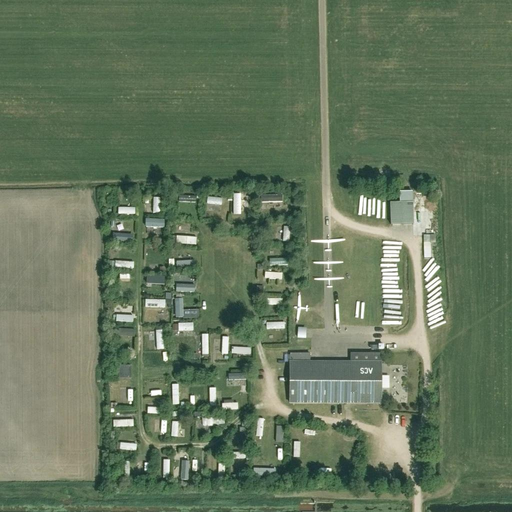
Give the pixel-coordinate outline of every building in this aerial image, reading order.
[(399,203),(390,203),(391,225),(413,224),(412,192),(399,193),(399,203)] [(161,199),(153,199),(152,215),(161,215),(161,199)] [(269,264),(288,264),(287,256),(269,257),(269,264)] [(195,267),(195,260),(175,260),(175,268),(195,267)] [(402,281),(401,269),(384,270),(385,282),(402,281)] [(148,284),(166,284),(166,275),(148,275),(148,284)] [(385,290),(387,326),(406,325),(404,289),(385,290)] [(134,293),(124,294),(125,301),(135,299),(134,293)] [(283,298),(265,299),(265,306),(283,306),(283,298)] [(363,309),(363,326),(371,326),(371,309),(363,309)] [(163,330),(154,330),(155,350),(163,349),(163,330)] [(289,355),(289,363),(290,363),(289,404),(380,405),(380,355),(350,355),(350,364),(309,363),(309,355),(289,355)] [(131,366),(118,366),(118,379),(131,379),(131,366)] [(137,394),(137,385),(119,385),(119,393),(137,394)]
